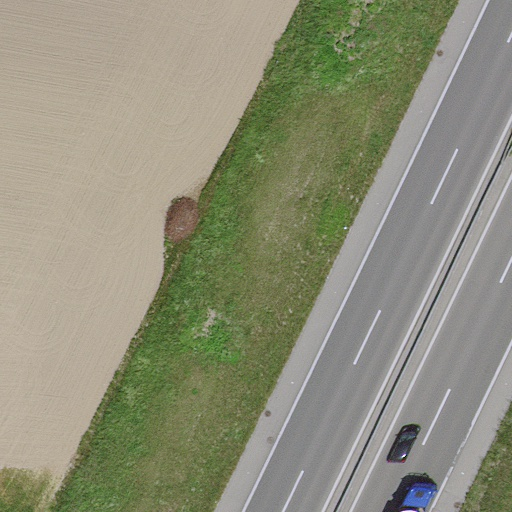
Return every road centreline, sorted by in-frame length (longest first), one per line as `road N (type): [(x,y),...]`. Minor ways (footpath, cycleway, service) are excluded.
road 1 (motorway): [(511,31),(281,511)]
road 2 (motorway): [(389,511),(511,256)]
